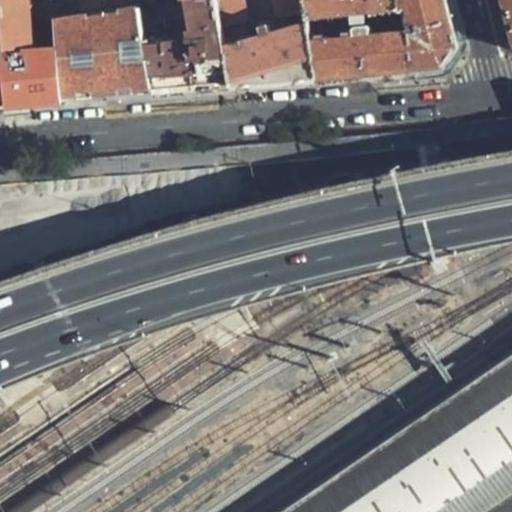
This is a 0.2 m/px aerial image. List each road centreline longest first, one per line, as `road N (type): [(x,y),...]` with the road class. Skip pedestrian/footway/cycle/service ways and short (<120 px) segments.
road 1 (trunk): [(511,179),(265,233),(0,319)]
road 2 (trunk): [(0,361),(278,272),(511,221)]
road 3 (unclassified): [(0,142),(501,96)]
